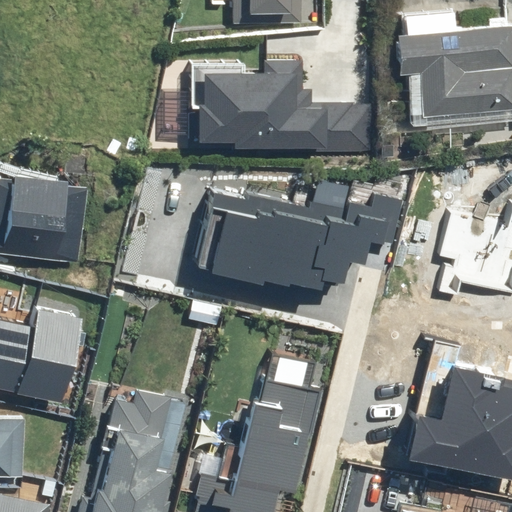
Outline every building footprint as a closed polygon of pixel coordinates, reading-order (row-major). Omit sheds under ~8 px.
[(228,0),(228,13),(293,12),(293,0),(228,0)] [(511,39),(510,14),(387,25),(391,69),(403,68),(407,121),(511,112),(511,39)] [(205,150),(369,149),(368,98),(300,98),(299,56),(184,56),(185,135),(205,135),(205,150)] [(0,172),(0,250),(76,261),(86,184),(62,181),(63,174),(7,167),(6,173),(0,172)] [(209,183),(194,248),(311,274),(313,263),(338,269),(343,247),(357,250),(362,226),(377,229),(382,210),(394,213),(399,193),(372,187),(369,198),(342,192),(340,200),(313,194),(309,199),(243,184),(242,190),(209,183)] [(0,312),(0,372),(17,377),(18,372),(59,382),(76,309),(30,298),(26,318),(0,312)] [(199,466),(189,511),(264,511),(273,478),(294,483),(317,382),(309,380),(316,353),(267,342),(255,393),(248,391),(229,473),(199,466)] [(421,422),(410,463),(511,489),(511,379),(455,364),(438,427),(421,422)] [(104,386),(73,511),(152,511),(165,459),(151,455),(157,432),(180,438),(191,392),(131,377),(128,391),(104,386)] [(26,404),(0,403),(0,474),(24,475),(26,404)] [(0,488),(0,511),(49,511),(52,500),(0,488)] [(444,511),(404,502),(401,511),(444,511)]
